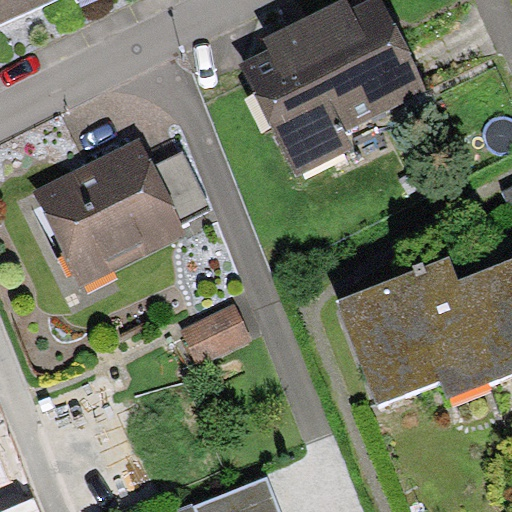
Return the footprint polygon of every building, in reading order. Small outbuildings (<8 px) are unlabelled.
[(0,0),(0,31),(74,0),(0,0)] [(378,0),(352,13),(347,2),(261,45),(265,54),(240,67),(297,179),(353,151),(346,138),(427,97),(378,0)] [(142,140),(35,192),(81,286),(185,236),(180,224),(209,210),(182,155),(155,168),(142,140)] [(450,267),(338,310),(377,412),(444,387),(451,405),(511,381),(511,270),(459,291),(450,267)] [(252,342),(236,307),(182,333),(199,367),(252,342)] [(194,506),(179,511),(279,511),(267,482),(196,510),(194,506)]
